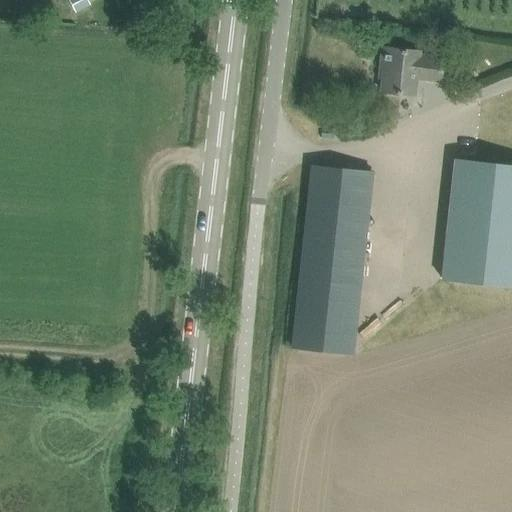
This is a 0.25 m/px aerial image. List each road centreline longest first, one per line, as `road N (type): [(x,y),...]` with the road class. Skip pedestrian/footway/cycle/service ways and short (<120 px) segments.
road 1 (secondary): [(175,511),(235,0)]
road 2 (track): [(511,83),(329,157),(265,142)]
road 3 (unclassified): [(265,142),(283,0)]
